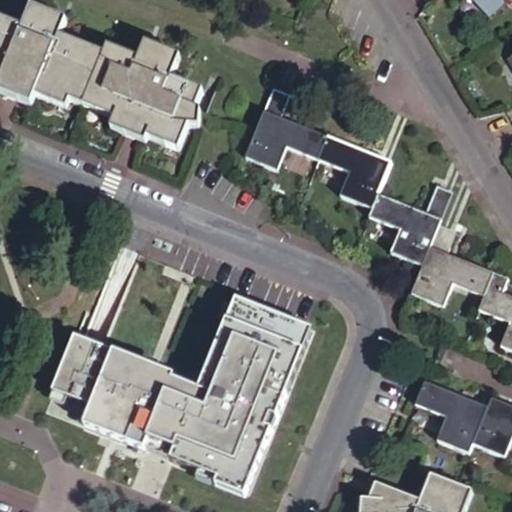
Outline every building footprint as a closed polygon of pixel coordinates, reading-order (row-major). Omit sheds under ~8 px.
[(511,0),(502,0),(511,14),(511,13),(511,0)] [(81,26),(45,10),(37,29),(7,17),(5,21),(0,19),(0,86),(3,88),(1,94),(40,109),(43,103),(75,115),(78,105),(121,123),(117,133),(152,147),(154,142),(185,155),(195,131),(205,129),(202,112),(198,112),(206,95),(176,83),(185,62),(157,50),(151,66),(119,53),(115,61),(73,43),(81,26)] [(300,103),(283,96),(254,166),(287,181),(297,158),(356,183),(346,205),(379,218),(375,228),(406,241),(396,264),(428,277),(416,305),(448,319),(457,295),(487,307),(481,321),(511,333),(511,337),(504,356),(511,358),(511,303),(506,302),(511,287),(511,286),(452,262),(462,238),(445,231),(457,201),(441,194),(430,220),(382,200),(395,170),(290,125),(300,103)] [(171,380),(73,341),(51,396),(88,411),(80,431),(142,456),(148,442),(173,453),(168,465),(245,496),(304,347),(298,345),(303,331),(235,304),(197,397),(169,386),(171,380)] [(511,416),(493,409),(490,418),(425,392),(414,415),(445,428),(436,449),(468,464),(471,455),(505,468),(511,448),(511,416)] [(93,451),(80,480),(152,511),(158,511),(170,485),(93,451)] [(469,511),(473,503),(434,487),(423,511),(420,511),(378,496),(372,511),(370,511),(469,511)]
